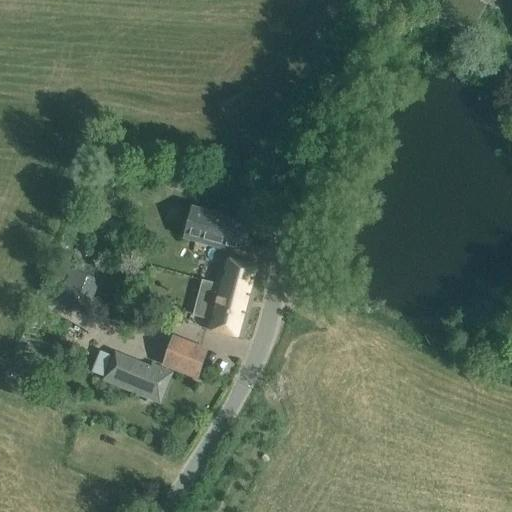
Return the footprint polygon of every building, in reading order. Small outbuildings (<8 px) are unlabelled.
[(444,0),(437,13),(452,22),(454,17),(465,24),(467,21),(469,22),(480,4),(473,0),(444,0)] [(233,262),(236,252),(237,253),(245,224),(192,210),(184,239),(226,250),(223,259),(222,259),(215,285),(254,295),(260,269),(233,262)] [(78,269),(65,303),(89,313),(102,279),(78,269)] [(254,295),(215,285),(201,281),(199,285),(214,289),(203,329),(242,339),(254,295)] [(171,339),(162,367),(196,378),(205,350),(171,339)] [(101,361),(94,377),(159,404),(172,373),(151,365),(149,368),(114,353),(109,364),(101,361)]
